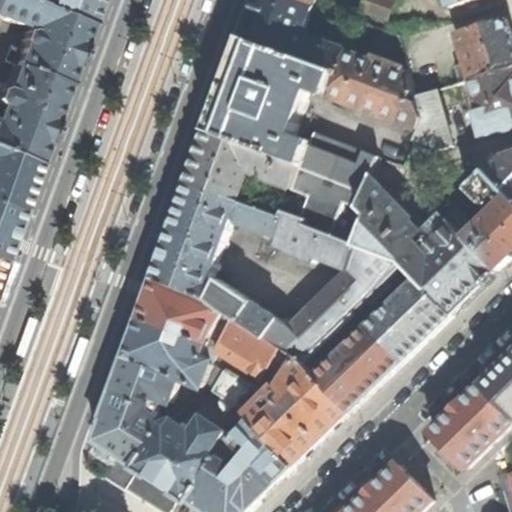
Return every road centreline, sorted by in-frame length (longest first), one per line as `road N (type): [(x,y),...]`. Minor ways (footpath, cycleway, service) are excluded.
road 1 (secondary): [(38,511),(225,0)]
road 2 (secondary): [(133,0),(0,366)]
road 3 (residential): [(511,311),(306,511)]
